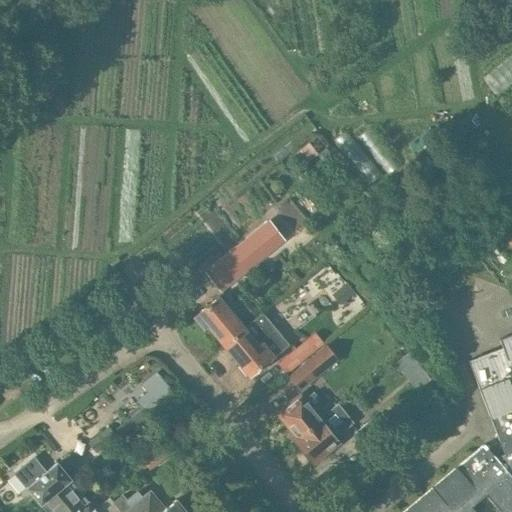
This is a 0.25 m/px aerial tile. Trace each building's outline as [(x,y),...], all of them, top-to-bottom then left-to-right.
[(442,136),(450,146),(479,124),(471,114),(442,136)] [(272,181),(269,187),(274,193),(281,192),(284,185),(279,179),(272,181)] [(271,224),(208,274),(221,290),(283,240),(271,224)] [(355,293),(347,282),(337,291),(345,301),(355,293)] [(210,328),(225,345),(244,329),(219,298),(195,317),(206,331),(210,328)] [(225,345),(252,378),(259,372),(275,358),(291,346),(264,313),(244,329),(225,345)] [(324,344),(315,333),(278,363),(288,375),(324,344)] [(511,511),(511,336),(501,341),(504,349),(470,362),(479,383),(497,433),(506,456),(497,459),(486,445),(405,511),(511,511)] [(338,360),(326,345),(289,376),(301,390),(338,360)] [(413,368),(405,358),(397,365),(405,375),(413,368)] [(299,438),(330,412),(314,393),(304,400),(301,397),(279,414),(299,438)] [(330,412),(299,438),(295,441),(313,463),(339,442),(335,438),(354,423),(339,405),(330,412)] [(355,433),(363,442),(379,429),(371,419),(355,433)] [(88,442),(96,453),(117,436),(108,426),(88,442)] [(144,458),(152,468),(168,455),(160,445),(144,458)] [(34,456),(13,473),(27,489),(39,504),(70,479),(65,473),(75,464),(69,456),(58,465),(57,463),(47,472),(34,456)] [(70,479),(39,504),(45,511),(97,511),(89,502),(88,503),(79,492),(70,481),(71,480),(70,479)] [(123,496),(114,503),(121,511),(185,511),(176,500),(165,509),(150,492),(142,499),(137,493),(128,501),(123,496)]
